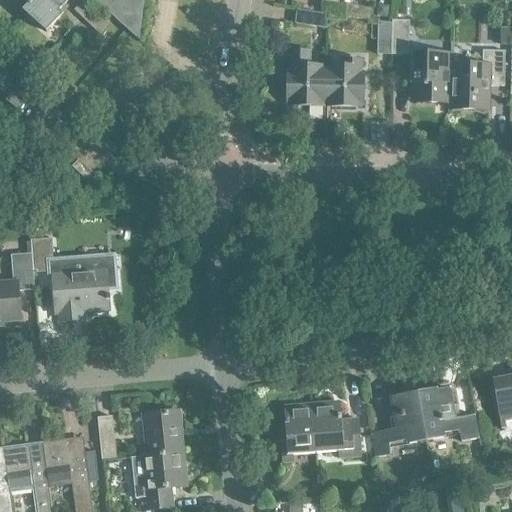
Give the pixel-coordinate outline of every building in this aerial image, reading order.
[(63,14),(59,10),(68,0),(32,0),(22,11),(46,33),(63,14)] [(83,0),(73,10),(83,20),(92,9),(83,0)] [(94,0),(138,40),(144,0),(94,0)] [(370,19),(371,8),(346,5),(345,16),(370,19)] [(377,10),(376,16),(387,17),(389,7),(382,6),(377,10)] [(297,10),(295,24),(325,28),(327,14),(297,10)] [(391,55),(408,55),(409,21),(392,21),(392,22),(391,55)] [(378,22),(377,55),(391,55),(392,22),(378,22)] [(452,65),(451,65),(450,103),(449,109),(481,110),(482,93),(489,93),(490,86),(504,87),(505,51),(483,51),(483,66),(452,65)] [(325,104),(326,67),(324,67),(309,66),(309,52),(291,52),(290,71),(288,71),(287,87),(285,89),(285,98),(287,100),(287,103),(290,103),(290,106),(323,107),(323,104),(325,104)] [(450,103),(451,65),(452,65),(452,55),(412,54),(412,90),(419,90),(419,103),(450,103)] [(326,67),(325,104),(327,104),(327,107),(360,107),(360,105),(363,105),(363,101),(365,99),(365,91),(363,89),(364,73),(361,73),(361,61),(343,61),(343,67),(327,67),(326,67)] [(96,176),(91,171),(78,159),(72,167),(89,183),(96,176)] [(49,270),(47,252),(52,252),(51,239),(31,240),(32,254),(33,271),(49,270)] [(34,290),(33,271),(32,254),(15,255),(17,282),(0,283),(0,322),(21,321),(19,292),(34,290)] [(117,288),(115,269),(105,270),(104,259),(83,261),(83,263),(53,265),(56,313),(60,313),(61,321),(76,320),(75,312),(108,309),(107,289),(117,288)] [(500,422),(511,419),(511,381),(511,377),(493,381),(500,422)] [(436,390),(418,394),(426,441),(454,436),(453,435),(459,434),(461,443),(479,439),(474,416),(455,419),(450,389),(436,392),(436,390)] [(395,447),(426,441),(418,394),(391,399),(396,429),(373,434),(375,457),(390,456),(389,447),(395,446),(395,447)] [(312,405),(315,449),(338,447),(339,458),(362,456),(359,428),(342,429),(340,403),(312,405)] [(315,449),(312,405),(284,408),(287,439),(281,439),(282,462),(293,462),(292,451),(315,449)] [(143,415),(147,455),(183,452),(181,436),(180,436),(179,430),(181,430),(179,412),(143,415)] [(98,418),(102,459),(116,458),(112,417),(98,418)] [(67,444),(43,447),(43,449),(48,485),(49,484),(72,481),(76,511),(92,511),(89,483),(98,481),(94,453),(85,454),(86,463),(70,465),(67,444)] [(28,451),(27,445),(3,448),(6,473),(7,473),(9,490),(10,490),(33,487),(36,511),(52,511),(49,484),(48,485),(43,449),(28,451)] [(141,457),(131,458),(135,499),(140,498),(141,511),(172,508),(170,488),(186,486),(183,452),(147,455),(141,456),(141,457)] [(9,490),(7,473),(6,473),(0,474),(0,511),(12,511),(10,490),(9,490)] [(395,486),(383,487),(384,496),(395,495),(395,486)]
